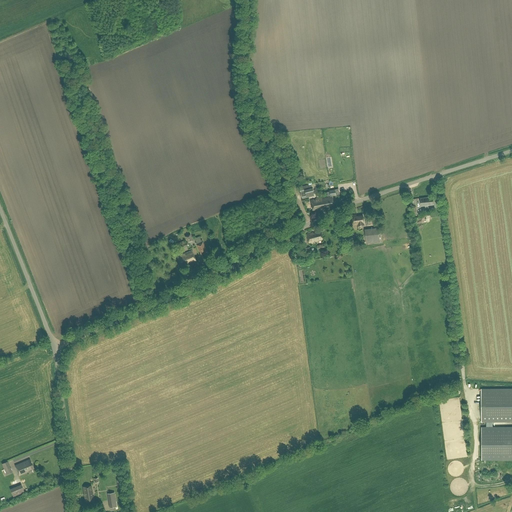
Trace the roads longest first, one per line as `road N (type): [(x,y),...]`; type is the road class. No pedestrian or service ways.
road 1 (unclassified): [(55,348),(210,280),(349,203),(511,150)]
road 2 (unknown): [(434,175),(463,381)]
road 3 (unclassified): [(75,511),(55,348)]
road 4 (unclassified): [(55,348),(0,209)]
